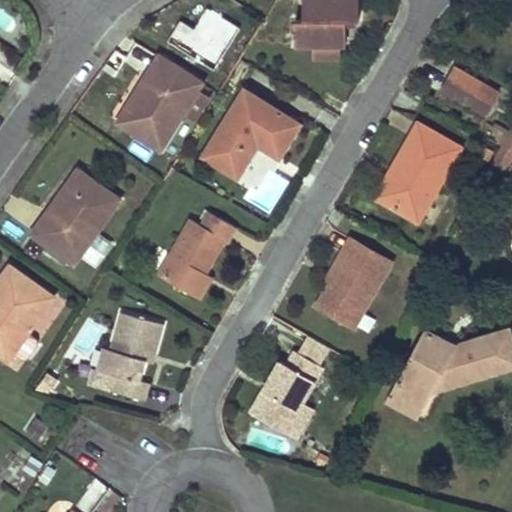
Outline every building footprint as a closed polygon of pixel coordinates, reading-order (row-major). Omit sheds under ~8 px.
[(360,0),(304,0),(304,16),(297,17),(297,40),(315,41),(340,41),(347,40),(347,17),(361,17),(360,0)] [(340,41),(315,41),(315,54),(340,54),(340,41)] [(219,60),(230,67),(238,54),(227,47),(219,60)] [(155,144),(161,148),(183,113),(197,122),(210,102),(196,92),(202,84),(159,58),(151,71),(161,77),(157,83),(147,78),(120,122),(155,144)] [(495,92),(453,66),(439,87),(482,113),(495,92)] [(151,71),(147,78),(157,83),(161,77),(151,71)] [(246,90),(204,157),(238,179),(260,146),(280,159),(302,126),(246,90)] [(384,203),(421,223),(464,148),(419,123),(391,172),(399,178),(384,203)] [(500,148),(491,166),(501,171),(511,150),(511,132),(509,131),(500,148)] [(34,234),(75,263),(119,201),(78,171),(48,214),(56,220),(51,228),(43,222),(34,234)] [(376,198),(384,203),(399,178),(391,172),(376,198)] [(160,275),(197,296),(209,276),(229,241),(232,242),(240,229),(210,212),(202,225),(193,219),(160,275)] [(48,214),(43,222),(51,228),(56,220),(48,214)] [(485,245),(460,230),(455,238),(480,253),(485,245)] [(352,239),(333,271),(333,272),(337,273),(332,282),(318,306),(356,327),(394,263),(352,239)] [(0,354),(6,358),(8,359),(52,297),(10,267),(0,281),(0,354)] [(328,279),(332,282),(337,273),(333,272),(333,271),(328,279)] [(209,276),(197,296),(203,300),(215,279),(213,277),(209,276)] [(114,391),(148,400),(152,385),(144,383),(143,382),(148,362),(150,356),(158,358),(167,325),(123,312),(112,350),(106,348),(99,371),(118,376),(118,377),(114,391)] [(437,383),(493,366),(495,374),(511,368),(511,341),(509,332),(456,348),(425,330),(391,393),(423,409),(432,393),(437,383)] [(326,369),(296,350),(287,364),(282,361),(251,413),(299,440),(316,411),(306,404),(326,369)] [(158,358),(150,356),(148,362),(155,364),(158,358)] [(493,366),(437,383),(432,393),(433,393),(495,374),(493,366)] [(118,377),(99,371),(95,386),(114,391),(118,377)] [(423,409),(391,393),(386,401),(418,418),(423,409)] [(27,468),(38,476),(45,464),(34,457),(27,468)]
